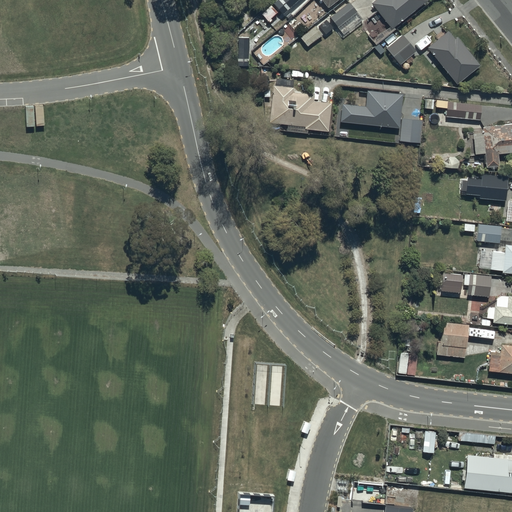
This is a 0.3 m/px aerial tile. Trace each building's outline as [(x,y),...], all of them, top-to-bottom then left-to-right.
[(295,0),(271,0),(261,9),(270,19),(273,17),(271,15),(279,8),(282,11),(295,0)] [(351,0),(348,0),(331,14),(344,31),(363,16),(351,0)] [(372,0),(392,25),(423,0),(372,0)] [(449,27),(428,43),(457,80),(481,61),(459,32),(455,35),(449,27)] [(402,35),(386,49),(400,65),(417,51),(402,35)] [(421,56),(413,63),(425,78),(433,71),(421,56)] [(270,120),(281,121),(281,127),(308,130),(309,126),(329,127),(331,100),(313,98),(314,91),(294,89),(294,84),(273,82),(270,120)] [(341,104),(340,120),(397,126),(400,94),(367,90),(365,107),(341,104)] [(436,97),(436,104),(447,105),(446,121),(453,121),(453,118),(455,118),(455,114),(480,117),(482,101),(436,97)] [(422,116),(401,115),(400,139),(421,140),(422,116)] [(483,129),(473,130),(475,150),(484,149),(484,153),(481,153),(481,158),(484,158),(485,162),(499,162),(498,149),(511,148),(511,119),(483,121),(483,129)] [(507,177),(481,176),(481,179),(466,178),(466,194),(479,195),(479,200),(505,201),(507,177)] [(477,224),(477,225),(476,240),(498,242),(500,226),(477,224)] [(511,243),(504,243),(503,251),(492,250),(490,268),(501,270),(501,272),(511,273),(511,243)] [(443,269),(441,287),(462,289),(463,270),(443,269)] [(489,275),(468,274),(467,295),(488,296),(489,275)] [(494,302),(494,306),(490,306),(490,312),(493,312),(492,318),(511,319),(511,291),(508,291),(508,292),(497,291),(496,302),(494,302)] [(469,320),(444,317),(440,351),(465,355),(469,320)] [(511,341),(500,341),(498,367),(511,368),(511,341)] [(426,363),(425,371),(445,373),(446,365),(426,363)] [(434,432),(424,430),(422,450),(431,451),(434,432)] [(494,457),(467,454),(464,485),(491,488),(494,457)] [(511,458),(494,457),(491,488),(511,490),(511,458)] [(432,478),(432,485),(444,485),(444,487),(458,487),(457,475),(444,476),(444,478),(432,478)] [(410,511),(411,505),(383,502),(381,511),(410,511)]
